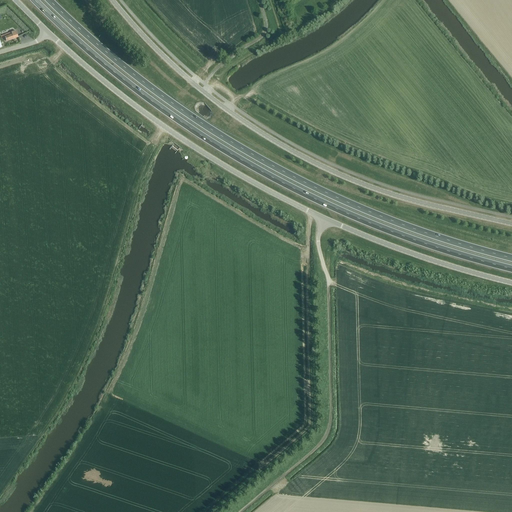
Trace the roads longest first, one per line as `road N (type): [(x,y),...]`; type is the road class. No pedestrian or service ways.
road 1 (trunk): [(34,0),(142,94),(250,165),(394,233),(511,269)]
road 2 (trunk): [(511,258),(401,224),(253,155),(154,90),(48,0)]
road 3 (tertiary): [(47,33),(145,114),(307,211),(511,282)]
road 4 (unclassified): [(511,224),(389,192),(294,152),(201,90),(112,0)]
road 5 (track): [(238,511),(329,427),(328,279),(317,241),(325,219)]
road 6 (track): [(33,511),(108,393)]
